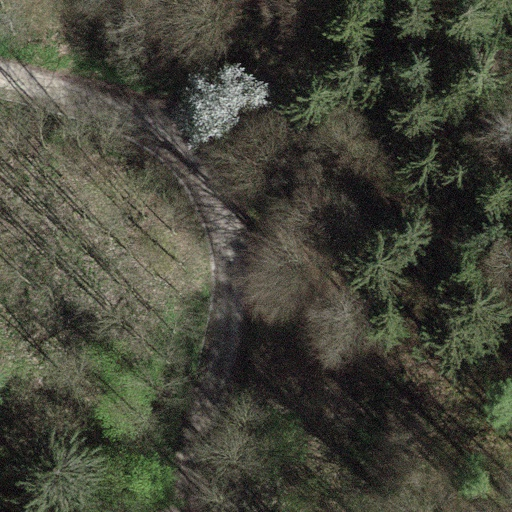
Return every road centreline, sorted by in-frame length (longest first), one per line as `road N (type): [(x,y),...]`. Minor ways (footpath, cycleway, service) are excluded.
road 1 (track): [(0,87),(141,134),(231,239),(192,511)]
road 2 (track): [(141,134),(292,98),(511,67)]
